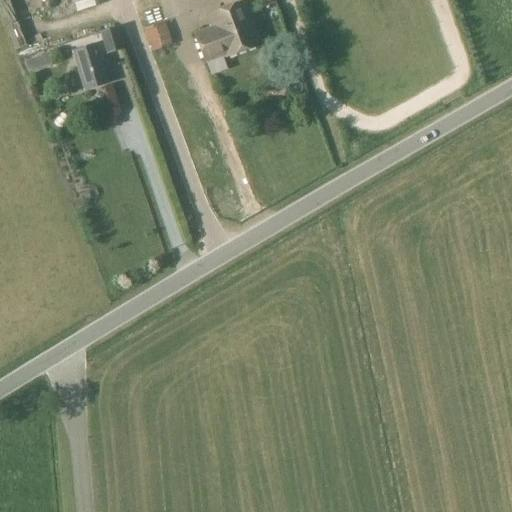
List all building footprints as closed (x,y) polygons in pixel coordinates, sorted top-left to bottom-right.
[(81,3),(85,1),(84,0),(55,0),(29,9),(35,27),(70,16),(71,19),(85,15),(81,3)] [(95,0),(101,14),(140,0),(95,0)] [(259,45),(243,3),(208,16),(212,28),(217,40),(238,32),(245,50),(259,45)] [(143,30),(143,31),(147,42),(150,53),(172,46),(165,23),(143,30)] [(116,28),(104,32),(98,34),(106,56),(123,51),(116,28)] [(212,28),(195,35),(205,63),(223,56),(224,58),(245,50),(238,32),(217,40),(212,28)] [(73,52),(85,90),(106,84),(95,46),(73,52)] [(48,54),(24,62),(28,73),(52,66),(48,54)]
